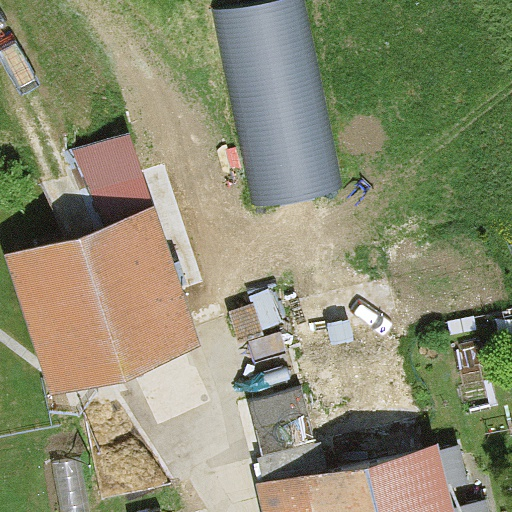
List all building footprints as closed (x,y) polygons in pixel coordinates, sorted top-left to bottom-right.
[(219,0),(256,197),(341,181),(306,0),(219,0)] [(63,236),(18,252),(60,371),(187,328),(149,218),(123,141),(73,158),(77,170),(44,181),(63,236)] [(314,439),(301,385),(248,398),(262,452),(314,439)] [(450,511),(435,445),(327,469),(320,441),(263,454),(270,484),(265,486),(271,511),(450,511)] [(468,494),(470,511),(495,511),(491,490),(468,494)]
